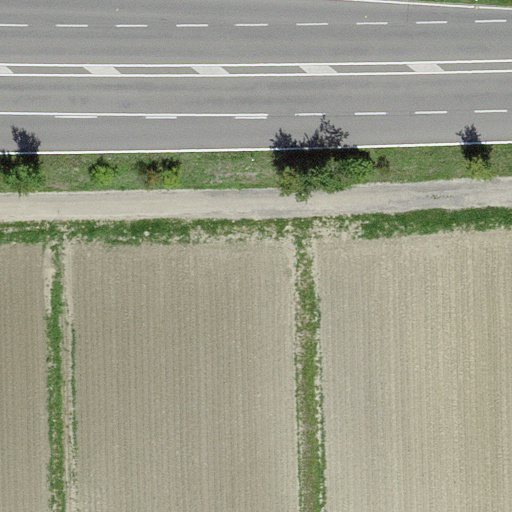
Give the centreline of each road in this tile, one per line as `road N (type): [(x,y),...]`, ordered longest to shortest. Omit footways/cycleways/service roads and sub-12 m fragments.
road 1 (tertiary): [(0,131),(343,130),(511,98)]
road 2 (tertiary): [(511,46),(292,14),(0,5)]
road 3 (track): [(0,194),(511,187)]
road 4 (primary): [(511,69),(0,68)]
